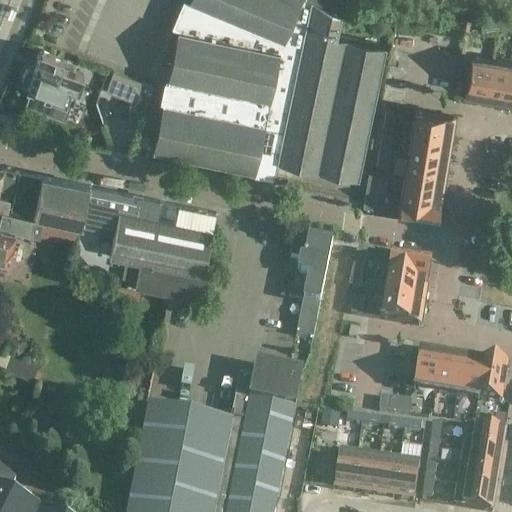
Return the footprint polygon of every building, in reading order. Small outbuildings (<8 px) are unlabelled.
[(186,0),(176,26),(151,148),(253,169),(257,154),(358,177),(386,43),(336,33),(341,11),(343,12),(348,0),(186,0)] [(511,26),(511,18),(497,20),(498,30),(511,28),(511,26)] [(497,20),(483,22),(485,32),(498,30),(497,20)] [(74,62),(41,49),(37,50),(30,68),(28,67),(26,67),(24,69),(22,71),(21,74),(20,76),(20,78),(20,80),(21,82),(22,84),(62,100),(63,98),(70,101),(75,88),(76,88),(81,73),(71,69),(74,62)] [(471,57),(464,97),(478,99),(478,98),(487,100),(493,60),(471,57)] [(511,63),(493,60),(487,100),(496,101),(496,102),(508,104),(511,78),(511,63)] [(127,107),(143,113),(154,85),(112,69),(105,90),(130,99),(127,107)] [(414,110),(410,132),(451,139),(453,126),(452,126),(453,116),(414,110)] [(384,113),(382,127),(392,129),(394,115),(384,113)] [(410,132),(407,153),(446,160),(448,151),(449,151),(451,139),(410,132)] [(147,136),(137,134),(135,144),(145,146),(147,136)] [(381,135),(378,148),(388,150),(391,136),(381,135)] [(378,148),(376,162),(386,164),(388,150),(378,148)] [(407,153),(403,174),(444,181),(446,169),(445,169),(446,160),(407,153)] [(0,168),(0,211),(7,213),(10,199),(0,197),(0,188),(11,191),(16,170),(1,167),(1,169),(0,168)] [(133,287),(169,294),(197,300),(212,229),(157,218),(161,200),(89,186),(90,185),(41,175),(19,171),(11,210),(113,232),(108,257),(138,263),(133,287)] [(403,174),(400,196),(439,202),(441,193),(442,193),(444,181),(403,174)] [(367,176),(365,190),(375,191),(377,178),(367,176)] [(365,190),(363,204),(373,205),(375,191),(365,190)] [(400,196),(396,218),(435,225),(439,202),(400,196)] [(78,229),(33,218),(7,213),(0,211),(0,272),(3,273),(5,264),(9,265),(10,263),(22,266),(29,235),(74,246),(78,229)] [(306,276),(295,336),(312,339),(331,243),(293,236),(289,258),(298,259),(296,269),(300,275),(306,276)] [(390,254),(387,276),(426,282),(429,260),(390,254)] [(355,256),(351,270),(361,272),(365,259),(355,256)] [(351,270),(348,283),(358,286),(361,272),(351,270)] [(387,276),(383,297),(424,304),(426,292),(424,291),(426,282),(387,276)] [(383,297),(379,319),(419,326),(420,316),(422,316),(424,304),(383,297)] [(352,301),(350,314),(360,316),(363,302),(352,301)] [(413,385),(413,389),(435,393),(436,385),(441,354),(432,352),(432,351),(419,349),(413,385)] [(0,363),(4,365),(3,368),(32,379),(38,365),(9,353),(9,354),(0,350),(0,363)] [(436,385),(435,393),(456,397),(458,385),(463,356),(450,354),(450,355),(441,354),(436,385)] [(458,385),(456,397),(477,400),(480,385),(484,361),(475,360),(475,358),(463,356),(458,385)] [(480,385),(477,400),(500,404),(503,385),(506,365),(484,361),(480,385)] [(274,511),(302,373),(255,363),(252,379),(238,377),(229,422),(146,405),(125,511),(274,511)] [(380,397),(378,411),(388,413),(390,399),(380,397)] [(390,399),(388,413),(393,413),(399,414),(401,400),(395,399),(390,399)] [(401,400),(399,414),(408,415),(410,401),(403,400),(401,400)] [(311,455),(308,472),(328,476),(334,437),(326,436),(330,411),(322,410),(314,456),(311,455)] [(346,413),(345,422),(362,425),(363,416),(358,415),(346,413)] [(495,415),(493,429),(503,430),(505,417),(495,415)] [(363,416),(362,425),(382,427),(383,418),(376,417),(368,416),(363,416)] [(383,418),(382,427),(402,430),(403,421),(383,418)] [(403,421),(402,430),(420,432),(421,423),(403,421)] [(432,422),(429,443),(438,444),(441,423),(432,422)] [(466,425),(462,447),(501,452),(504,432),(466,425)] [(429,443),(426,460),(435,462),(437,445),(438,444),(429,443)] [(419,457),(420,447),(402,444),(401,454),(419,457)] [(462,447),(459,466),(498,472),(501,452),(462,447)] [(332,488),(332,489),(353,492),(359,452),(339,450),(332,488)] [(359,452),(353,492),(373,495),(378,455),(359,452)] [(378,455),(373,495),(393,498),(398,458),(378,455)] [(398,458),(393,498),(413,500),(418,461),(398,458)] [(426,464),(423,482),(432,483),(434,465),(426,464)] [(459,466),(456,486),(495,491),(498,472),(459,466)] [(0,511),(38,511),(7,497),(15,480),(0,472),(0,511)] [(423,482),(421,496),(430,498),(432,483),(423,482)] [(456,486),(453,505),(491,511),(495,491),(456,486)]
